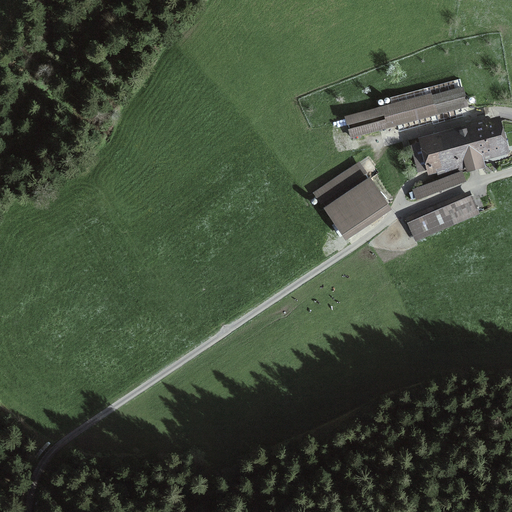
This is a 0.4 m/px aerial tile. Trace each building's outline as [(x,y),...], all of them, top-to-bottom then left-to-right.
[(463,88),(433,96),(432,94),(347,116),(352,135),(467,106),(463,88)] [(478,167),(483,165),(479,154),(502,148),(495,125),(450,137),(449,131),(440,134),(441,140),(413,147),(420,172),(436,167),(440,179),(469,170),(469,171),(478,169),(478,167)] [(345,235),(388,206),(359,163),(316,191),(345,235)] [(462,173),(415,191),(418,198),(465,180),(462,173)] [(409,230),(414,228),(419,240),(478,215),(470,197),(411,223),(406,226),(409,230)]
